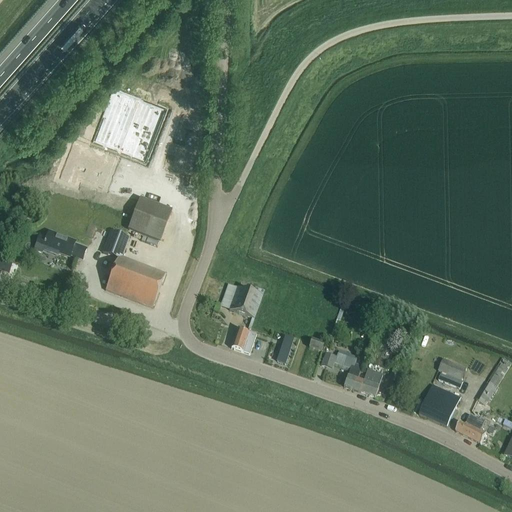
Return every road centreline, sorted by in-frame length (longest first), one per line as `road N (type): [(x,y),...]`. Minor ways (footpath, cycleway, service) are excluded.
road 1 (unclassified): [(223,215),(296,77),(326,48),(372,26),(511,18)]
road 2 (unclassified): [(511,476),(422,428),(195,347),(182,330)]
road 3 (unclassified): [(223,215),(215,206),(224,0)]
road 4 (unclassified): [(182,330),(6,269)]
road 5 (motorway): [(0,111),(98,0)]
road 6 (unclassified): [(182,330),(223,215)]
